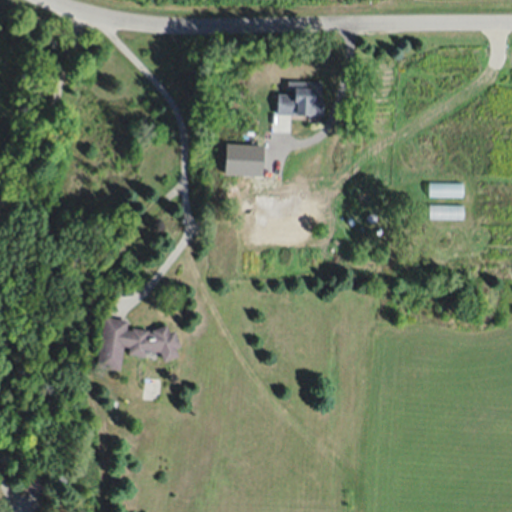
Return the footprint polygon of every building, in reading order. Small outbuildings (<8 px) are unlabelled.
[(286,82),(318,82),(318,99),(323,99),(323,114),(276,114),(276,94),(286,94),(286,82)] [(230,149),(248,151),(247,162),(229,160),(230,149)] [(427,197),(461,197),(461,183),(427,183),(427,197)] [(254,195),(300,194),(300,218),(267,218),(268,243),(254,243),(254,195)] [(303,209),(313,209),(312,219),(303,219),(303,209)] [(102,317),(126,319),(124,328),(130,329),(131,327),(146,329),(146,331),(151,331),(151,329),(164,325),(167,332),(172,329),(179,345),(172,349),(175,354),(161,361),(157,350),(142,351),(142,356),(126,354),(127,347),(121,346),(117,369),(94,367),(102,317)] [(28,467),(49,478),(39,496),(20,486),(28,467)]
